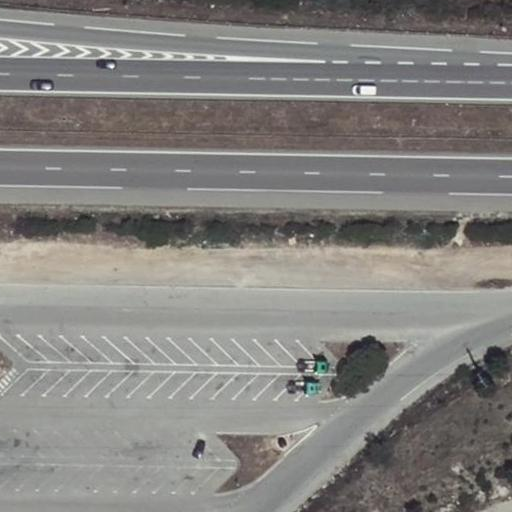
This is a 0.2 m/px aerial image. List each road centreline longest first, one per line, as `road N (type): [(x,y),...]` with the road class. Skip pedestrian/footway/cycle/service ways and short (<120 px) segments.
road 1 (motorway): [(511,55),(0,23)]
road 2 (motorway): [(511,82),(0,73)]
road 3 (motorway): [(0,166),(511,174)]
road 4 (motorway): [(0,301),(511,305)]
